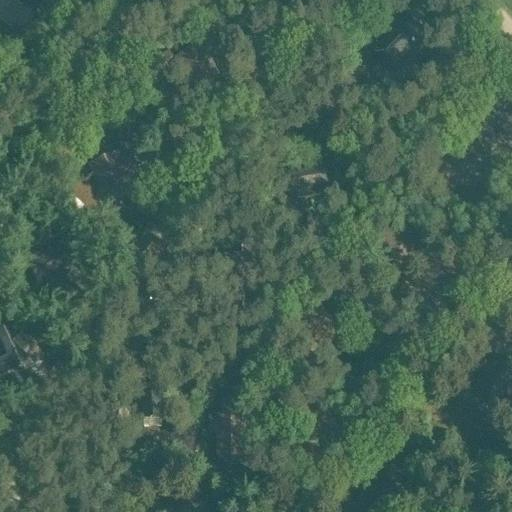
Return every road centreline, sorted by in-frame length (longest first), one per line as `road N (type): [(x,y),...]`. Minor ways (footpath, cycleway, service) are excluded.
road 1 (track): [(356,0),(0,449)]
road 2 (track): [(281,511),(511,228)]
road 3 (track): [(511,255),(303,511)]
road 4 (track): [(144,0),(0,180)]
